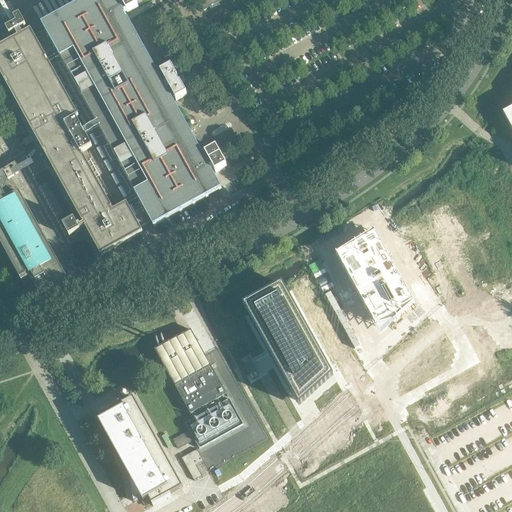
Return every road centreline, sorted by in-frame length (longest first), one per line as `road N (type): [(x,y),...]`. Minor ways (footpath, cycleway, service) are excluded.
road 1 (unclassified): [(98,309),(300,218),(387,160),(447,104)]
road 2 (unclassified): [(222,511),(388,373)]
road 3 (unclassified): [(98,309),(0,125)]
